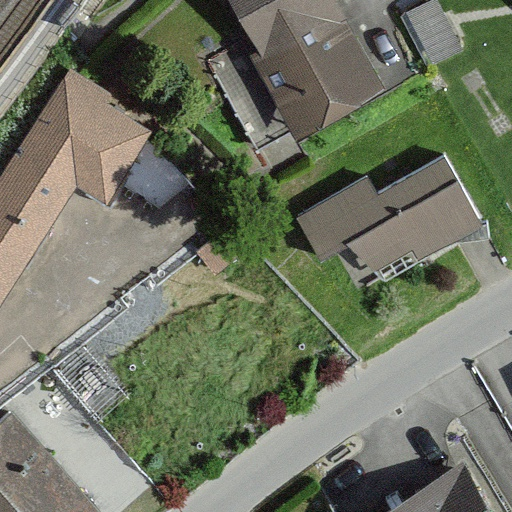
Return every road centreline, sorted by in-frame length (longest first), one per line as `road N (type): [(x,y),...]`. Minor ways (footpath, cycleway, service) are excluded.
road 1 (residential): [(511,315),(215,511)]
road 2 (residential): [(0,378),(100,232)]
